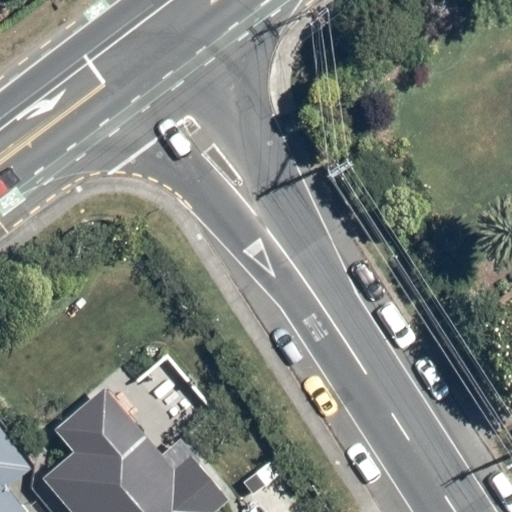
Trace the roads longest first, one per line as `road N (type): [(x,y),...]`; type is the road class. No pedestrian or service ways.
road 1 (residential): [(145,57),(315,297),(453,511)]
road 2 (secondary): [(0,166),(145,57)]
